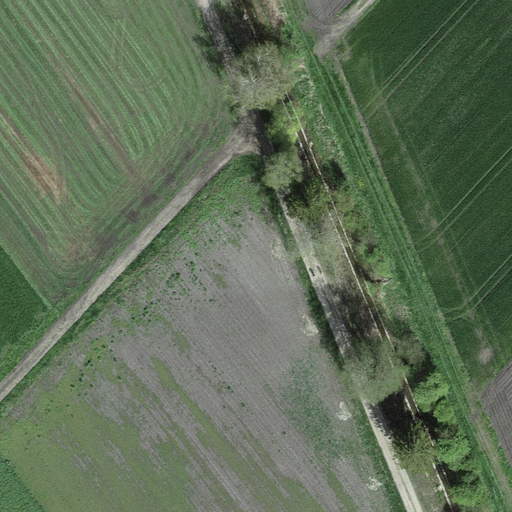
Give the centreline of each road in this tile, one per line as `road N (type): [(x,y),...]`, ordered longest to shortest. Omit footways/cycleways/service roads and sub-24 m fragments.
road 1 (track): [(420,511),(327,319),(201,0)]
road 2 (track): [(0,393),(249,128)]
